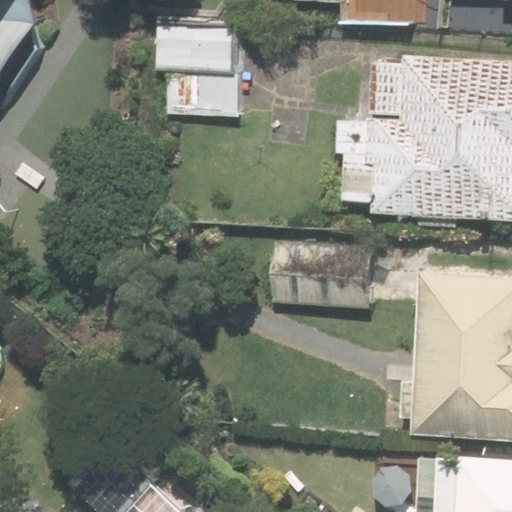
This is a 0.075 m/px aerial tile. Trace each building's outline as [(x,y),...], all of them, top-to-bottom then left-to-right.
[(0,0),(0,91),(11,90),(58,19),(53,0),(0,0)] [(247,34),(156,30),(152,110),(243,115),(247,34)] [(381,63),(365,62),(363,110),(347,110),(345,153),(353,154),(351,201),(384,203),(383,214),(511,221),(511,55),(382,48),(381,63)] [(379,308),(380,279),(385,279),(386,259),(381,259),(381,245),(282,241),(279,304),(379,308)] [(412,380),(411,416),(423,417),(422,436),(511,439),(511,272),(482,271),(482,264),(417,261),(415,323),(427,324),(424,380),(412,380)] [(425,457),(422,511),(511,511),(511,454),(473,453),(473,459),(463,459),(425,457)]
